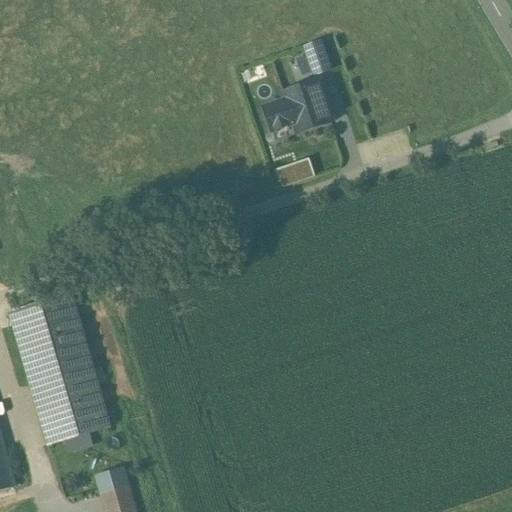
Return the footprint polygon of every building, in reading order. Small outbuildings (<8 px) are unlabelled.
[(307,48),(318,76),(334,70),(324,42),(307,48)] [(318,82),(282,94),(285,104),(293,126),(296,136),(332,124),(318,82)] [(293,126),(285,104),(263,111),(272,134),(293,126)] [(296,136),(293,126),(272,134),(275,143),(296,136)] [(312,159),(280,168),(285,186),(317,178),(312,159)] [(30,381),(44,444),(105,430),(91,369),(67,375),(62,348),(42,352),(37,328),(8,334),(19,383),(30,381)] [(0,440),(0,492),(14,488),(0,440)] [(133,511),(127,490),(103,496),(107,511),(133,511)]
